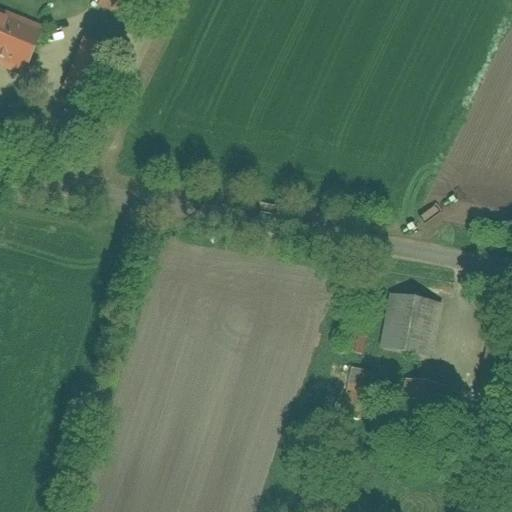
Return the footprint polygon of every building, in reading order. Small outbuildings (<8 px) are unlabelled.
[(120,16),(127,0),(101,0),(99,6),(120,16)] [(29,33),(0,20),(0,68),(11,73),(29,33)] [(85,100),(96,51),(70,45),(59,94),(85,100)] [(441,311),(392,300),(380,356),(429,366),(441,311)] [(442,445),(453,395),(408,386),(397,436),(442,445)]
